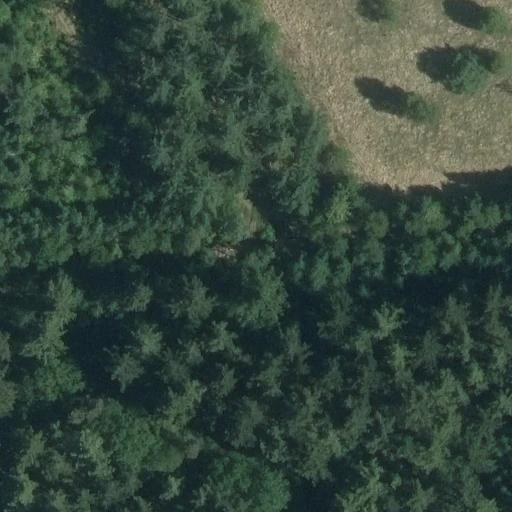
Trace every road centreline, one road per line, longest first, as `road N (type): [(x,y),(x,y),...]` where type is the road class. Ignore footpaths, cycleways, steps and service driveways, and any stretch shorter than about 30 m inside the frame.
road 1 (track): [(299,244),(118,90),(45,0)]
road 2 (track): [(299,244),(0,267)]
road 3 (track): [(511,228),(299,244)]
